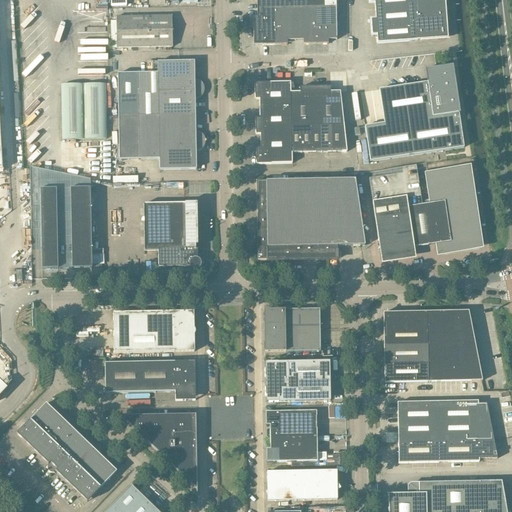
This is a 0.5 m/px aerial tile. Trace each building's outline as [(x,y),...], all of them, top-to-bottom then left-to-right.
[(256,1),(257,9),(274,9),(294,9),(315,8),(325,8),(324,0),(252,0),(252,1),(256,1)] [(324,0),(325,8),(336,8),(335,0),(324,0)] [(447,39),(444,0),(368,0),(369,4),(374,3),(375,19),(370,20),(371,36),(376,35),(377,44),(447,39)] [(294,9),(295,41),(303,40),(303,45),(316,44),(315,8),(294,9)] [(315,8),(316,44),(328,44),(328,40),(336,40),(336,8),(325,8),(315,8)] [(253,17),(253,46),(274,45),(274,9),(257,9),(257,17),(253,17)] [(294,9),(274,9),(274,45),(287,45),(287,41),(295,41),(294,9)] [(116,17),(116,48),(172,47),(172,16),(116,17)] [(157,73),(158,90),(204,90),(204,87),(202,83),(199,81),(196,80),(190,79),(190,62),(157,62),(157,73)] [(379,90),(384,124),(364,127),(369,162),(464,148),(452,67),(426,71),(428,83),(379,90)] [(137,74),(138,117),(158,116),(158,96),(158,90),(157,73),(137,74)] [(117,74),(118,117),(138,117),(137,74),(117,74)] [(259,99),(260,109),(290,108),(290,96),(290,93),(290,83),(254,84),(254,100),(259,99)] [(106,139),(105,85),(61,85),(62,140),(106,139)] [(290,96),(290,108),(290,128),(310,128),(315,128),(315,87),(299,88),(299,93),(290,93),(290,96)] [(315,87),(315,128),(320,128),(330,127),(344,127),(340,92),(330,92),(330,87),(315,87)] [(158,96),(158,116),(191,116),(191,100),(197,99),(201,97),(203,94),(204,91),(204,90),(158,90),(158,96)] [(255,135),(258,135),(258,134),(260,134),(291,133),(290,128),(290,108),(260,109),(260,119),(255,119),(255,135)] [(118,117),(119,160),(159,159),(158,116),(138,117),(118,117)] [(159,159),(159,170),(192,170),(192,152),(198,151),(201,150),(203,148),(204,145),(205,142),(204,138),(202,135),(200,133),(197,132),(191,131),(191,116),(158,116),(159,159)] [(320,128),(321,153),(331,152),(330,127),(320,128)] [(330,127),(331,152),(346,152),(344,127),(330,127)] [(291,153),(292,153),(311,153),(310,128),(290,128),(291,133),(291,153)] [(310,128),(311,153),(321,153),(320,128),(315,128),(310,128)] [(255,149),(256,164),(292,164),(292,153),(291,153),(291,133),(260,134),(258,134),(258,135),(260,135),(260,149),(255,149)] [(477,248),(475,235),(464,168),(427,174),(426,174),(431,204),(422,205),(407,208),(413,247),(428,245),(439,244),(440,248),(445,252),(477,248)] [(337,246),(364,246),(354,180),(256,182),(256,212),(257,212),(257,216),(256,216),(257,261),(338,259),(338,250),(337,250),(337,246)] [(57,269),(56,189),(40,190),(41,269),(57,269)] [(71,269),(91,268),(90,189),(70,189),(71,269)] [(413,247),(407,208),(406,198),(372,203),(378,241),(382,240),(384,258),(408,255),(412,254),(411,248),(413,247)] [(196,246),(198,246),(197,204),(143,205),(144,250),(158,250),(158,268),(173,267),(173,269),(179,267),(189,267),(189,264),(193,264),(195,263),(197,262),(198,260),(198,259),(198,249),(196,249),(196,246)] [(264,311),(264,332),(319,331),(319,310),(264,311)] [(113,313),(114,353),(194,352),(194,335),(195,334),(195,333),(195,332),(195,331),(194,330),(194,329),(193,312),(113,313)] [(427,346),(428,364),(428,383),(482,382),(468,312),(427,313),(427,328),(427,346)] [(383,313),(383,329),(427,328),(427,313),(383,313)] [(383,329),(384,347),(427,346),(427,328),(383,329)] [(264,332),(264,353),(320,352),(319,331),(264,332)] [(384,347),(384,364),(428,364),(427,346),(384,347)] [(264,369),(265,382),(330,381),(329,361),(265,363),(265,369),(264,369)] [(194,362),(104,364),(105,393),(175,392),(175,401),(183,401),(183,399),(192,399),(192,392),(195,392),(194,362)] [(384,383),(428,383),(428,364),(384,364),(384,383)] [(265,396),(266,396),(266,403),(330,401),(330,381),(265,382),(265,396)] [(397,403),(398,443),(493,440),(486,404),(478,404),(478,402),(397,403)] [(16,435),(86,503),(116,472),(46,404),(16,435)] [(265,412),(265,425),(270,425),(270,437),(317,436),(316,412),(265,412)] [(195,415),(120,417),(196,490),(196,493),(197,493),(195,415)] [(270,449),(266,450),(266,463),(317,462),(317,436),(270,437),(270,449)] [(398,443),(398,463),(478,462),(479,459),(497,459),(493,440),(398,443)] [(266,473),(267,502),(337,500),(337,491),(340,489),(337,482),(336,471),(266,473)] [(407,494),(388,495),(388,511),(506,511),(504,501),(503,491),(501,492),(500,489),(500,488),(499,487),(498,486),(497,485),(496,484),(495,484),(494,484),(493,483),(492,483),(491,483),(489,483),(489,482),(418,483),(418,494),(407,494)] [(148,511),(153,507),(131,486),(105,511),(148,511)]
